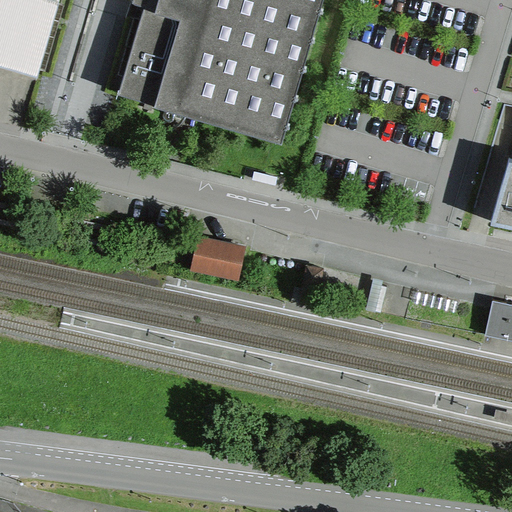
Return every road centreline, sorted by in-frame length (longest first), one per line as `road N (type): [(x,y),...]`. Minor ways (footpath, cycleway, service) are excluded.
road 1 (residential): [(511,268),(0,145)]
road 2 (unclassified): [(0,458),(424,511)]
